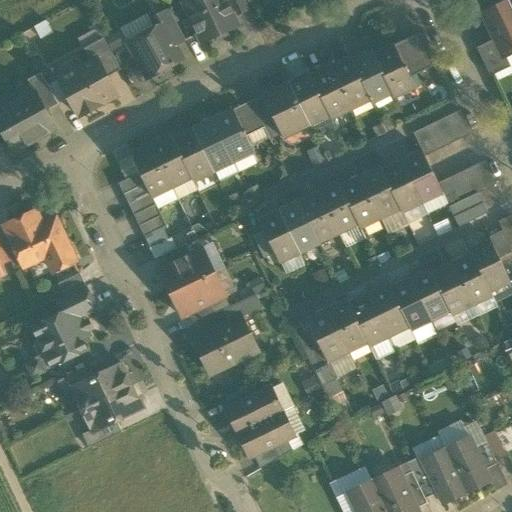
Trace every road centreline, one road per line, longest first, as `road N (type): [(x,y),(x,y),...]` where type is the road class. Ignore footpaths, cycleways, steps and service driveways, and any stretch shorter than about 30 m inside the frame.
road 1 (residential): [(236,511),(69,161)]
road 2 (residential): [(69,161),(368,0)]
road 3 (residential): [(430,0),(511,170)]
